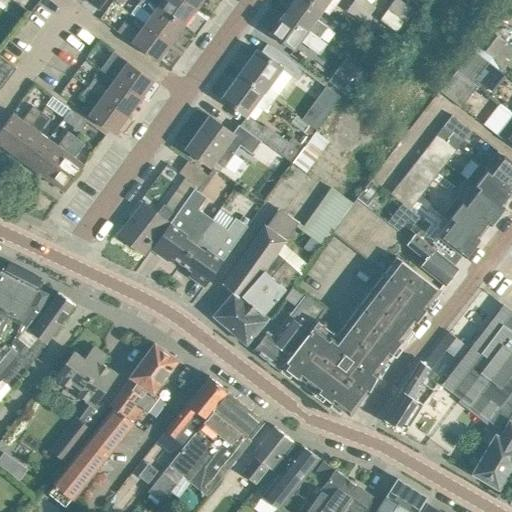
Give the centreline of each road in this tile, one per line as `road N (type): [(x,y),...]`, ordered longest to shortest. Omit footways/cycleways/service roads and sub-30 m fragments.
road 1 (residential): [(353,435),(300,413),(155,304),(64,260)]
road 2 (residential): [(353,435),(511,228)]
road 3 (residential): [(64,260),(186,90)]
road 4 (residential): [(497,511),(353,435)]
road 5 (residential): [(186,90),(59,0)]
